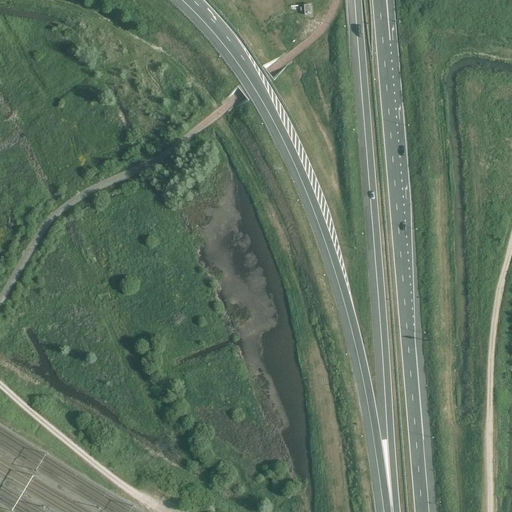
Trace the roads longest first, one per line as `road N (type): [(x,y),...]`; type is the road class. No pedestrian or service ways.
road 1 (motorway): [(191,0),(243,61),(323,226),(364,372),(389,511)]
road 2 (motorway): [(421,511),(379,0)]
road 3 (motorway): [(357,0),(394,511)]
road 4 (track): [(511,237),(490,358),(490,511)]
road 5 (track): [(218,113),(182,69),(146,43),(54,0)]
road 6 (track): [(0,345),(21,322),(147,266)]
